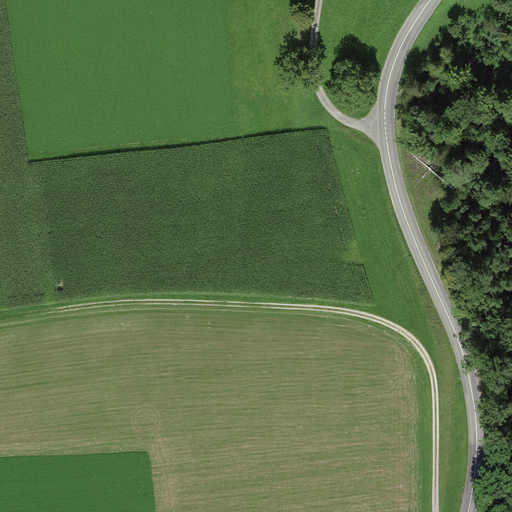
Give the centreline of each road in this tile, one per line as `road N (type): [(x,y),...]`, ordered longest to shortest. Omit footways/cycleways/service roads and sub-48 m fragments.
road 1 (tertiary): [(468,511),(477,460),(467,363),(403,209),(385,127),(391,72),(431,0)]
road 2 (track): [(438,511),(429,360),(385,320),(345,311)]
road 3 (track): [(320,0),(316,84),(355,125),(385,127)]
